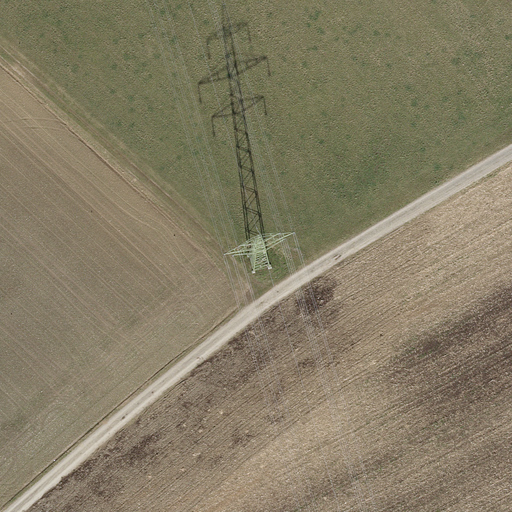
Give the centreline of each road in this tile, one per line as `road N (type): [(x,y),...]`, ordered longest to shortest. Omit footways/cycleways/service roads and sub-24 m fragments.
road 1 (track): [(13,511),(261,302),(511,151)]
road 2 (track): [(261,302),(212,244),(0,49)]
